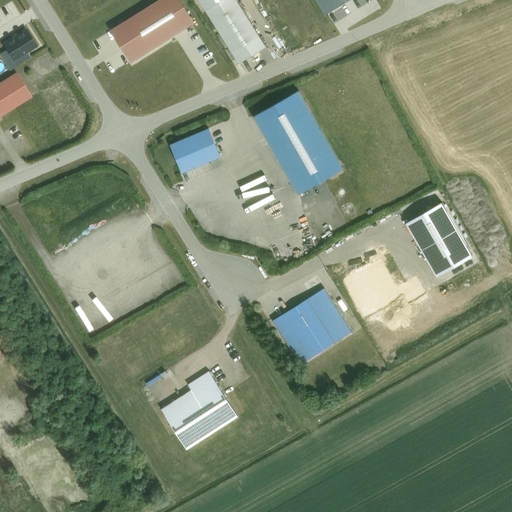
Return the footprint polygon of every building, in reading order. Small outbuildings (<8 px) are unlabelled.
[(180,0),(154,0),(110,29),(129,59),(191,19),(180,0)] [(216,0),(206,7),(242,60),(266,43),(239,0),(216,0)] [(344,0),(318,0),(326,12),(344,0)] [(0,52),(0,53),(8,66),(11,69),(32,55),(29,51),(39,46),(27,27),(0,42),(5,50),(0,52)] [(0,112),(31,93),(16,69),(0,79),(0,112)] [(259,114),(303,192),(347,168),(303,90),(259,114)] [(164,144),(176,172),(214,156),(203,128),(164,144)] [(239,156),(245,167),(269,155),(263,143),(239,156)] [(262,199),(286,187),(273,163),(249,175),(262,199)] [(227,180),(207,199),(211,203),(231,184),(227,180)] [(430,277),(465,256),(434,201),(398,221),(430,277)] [(164,286),(152,271),(147,275),(142,269),(126,282),(143,303),(164,286)] [(273,318),(301,362),(353,328),(325,285),(273,318)] [(156,411),(181,450),(233,417),(204,372),(185,385),(188,390),(156,411)]
